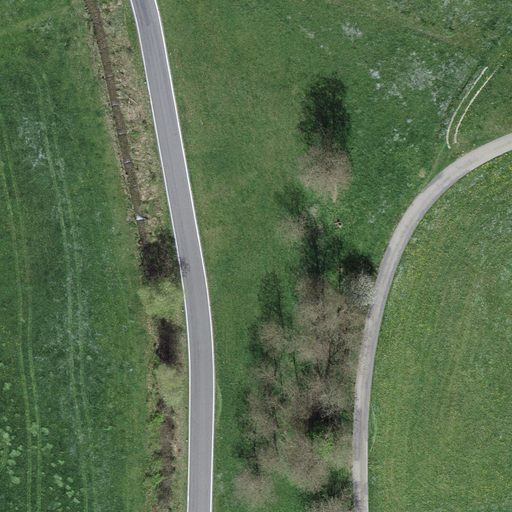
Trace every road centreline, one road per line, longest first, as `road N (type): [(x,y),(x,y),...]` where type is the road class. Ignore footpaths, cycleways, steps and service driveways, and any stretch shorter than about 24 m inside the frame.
road 1 (tertiary): [(199,511),(198,311),(143,0)]
road 2 (unclassified): [(361,511),(367,354),(400,238),(434,188),(511,140)]
